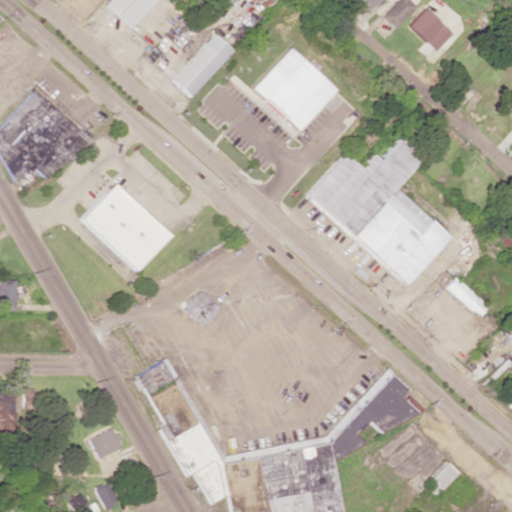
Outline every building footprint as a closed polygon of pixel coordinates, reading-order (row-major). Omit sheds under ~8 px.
[(151,0),(104,0),(100,4),(125,27),(151,0)] [(358,0),(366,9),(377,0),(358,0)] [(415,4),(410,0),(394,0),(380,16),(393,28),(415,4)] [(405,26),(432,50),(449,32),(422,8),(405,26)] [(186,96),(230,50),(212,33),(168,78),(186,96)] [(331,90),(284,47),(247,87),(279,117),(275,121),(290,135),(331,90)] [(0,160),(12,181),(32,169),(40,176),(67,160),(86,138),(79,132),(73,122),(67,117),(65,118),(48,104),(41,93),(38,90),(20,100),(0,123),(0,160)] [(402,285),(445,235),(390,187),(417,157),(394,136),(374,160),(366,153),(354,166),(339,153),(300,197),(402,285)] [(77,218),(132,270),(166,235),(111,182),(77,218)] [(483,307),(450,276),(441,286),(474,316),(483,307)] [(0,309),(12,310),(13,279),(0,278),(0,309)] [(179,307),(199,326),(217,307),(197,288),(179,307)] [(141,396),(174,375),(163,357),(129,377),(141,396)] [(221,460),(178,378),(151,392),(156,424),(182,474),(191,473),(204,497),(207,500),(225,497),(227,511),(337,511),(330,458),(361,442),(351,433),(364,419),(376,430),(377,431),(418,409),(404,396),(394,397),(402,388),(382,369),(323,431),(295,446),(255,451),(252,454),(249,456),(221,460)] [(95,458),(119,446),(109,426),(85,437),(95,458)] [(455,472),(444,462),(420,488),(431,498),(455,472)] [(90,489),(100,508),(115,501),(104,481),(90,489)] [(21,511),(34,511),(43,508),(44,511),(49,511),(55,510),(49,499),(21,511)]
